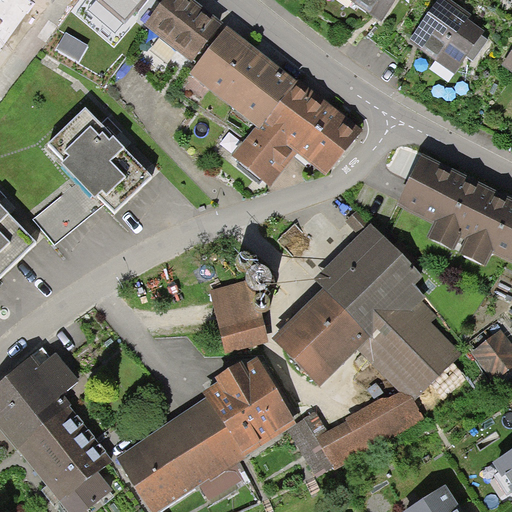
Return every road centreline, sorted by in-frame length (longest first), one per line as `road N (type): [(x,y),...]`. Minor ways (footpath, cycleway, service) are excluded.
road 1 (residential): [(0,363),(49,317),(146,255),(234,216),(333,186),(395,120)]
road 2 (residential): [(238,0),(395,120)]
road 3 (residential): [(395,120),(511,176)]
